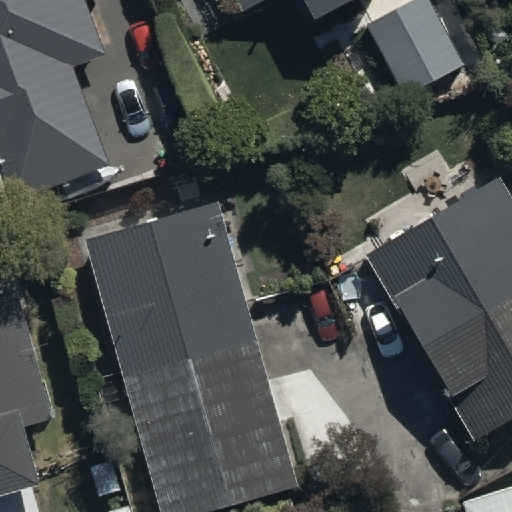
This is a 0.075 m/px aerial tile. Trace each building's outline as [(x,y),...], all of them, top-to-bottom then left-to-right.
[(104,0),(0,0),(0,165),(4,164),(20,211),(114,179),(98,132),(80,78),(114,66),(95,12),(108,8),(104,0)] [(243,0),(254,18),(286,0),(306,0),(328,37),(394,0),(243,0)] [(429,2),(375,33),(415,104),(469,74),(429,2)] [(511,422),(511,191),(499,169),(365,249),(481,441),(511,422)] [(84,227),(162,510),(296,474),(218,190),(84,227)] [(0,287),(0,511),(42,511),(29,463),(42,459),(29,414),(60,405),(37,324),(25,328),(13,284),(0,287)] [(511,511),(511,473),(462,488),(468,511),(511,511)]
